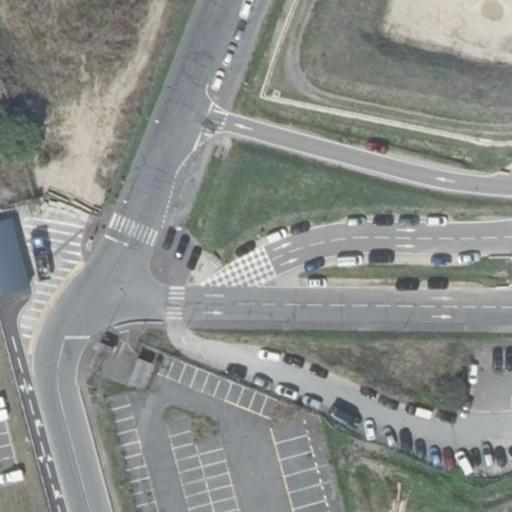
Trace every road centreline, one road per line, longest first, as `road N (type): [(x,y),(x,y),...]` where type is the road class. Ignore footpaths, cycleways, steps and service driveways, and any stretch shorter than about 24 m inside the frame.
road 1 (unclassified): [(92,511),(57,371),(61,319),(123,246),(222,0)]
road 2 (unknown): [(511,423),(421,423),(201,356),(182,345),(155,305)]
